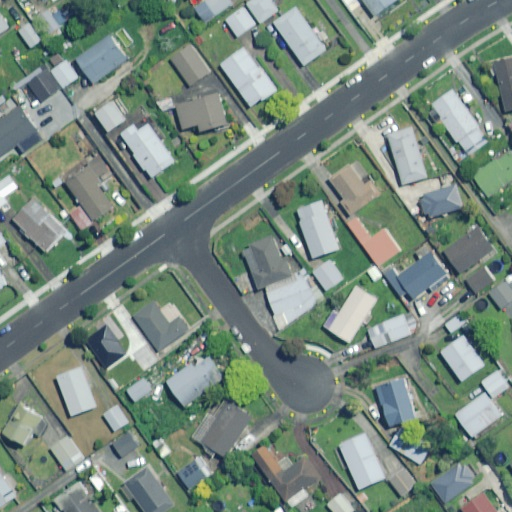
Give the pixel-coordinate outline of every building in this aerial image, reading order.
[(233,5),(229,0),(208,0),(196,9),(206,24),(233,5)] [(253,0),(247,5),(262,24),(280,11),(274,4),(279,0),(253,0)] [(363,0),(376,17),(399,0),(363,0)] [(256,25),(244,8),(227,20),(239,37),(256,25)] [(317,28),(313,30),(297,8),(276,24),(306,66),(322,55),(331,48),(317,28)] [(65,32),(50,10),(39,18),(54,39),(65,32)] [(0,35),(11,28),(0,13),(0,35)] [(43,41),(30,23),(19,32),(32,49),(43,41)] [(129,61),(112,36),(78,60),(94,85),(129,61)] [(211,73),(191,44),(171,58),(191,87),(211,73)] [(222,66),(253,108),(263,100),(265,103),(282,91),(249,46),(239,53),(222,66)] [(511,111),(511,59),(495,64),(507,113),(511,111)] [(79,79),(67,62),(51,73),(46,65),(26,79),(43,103),(79,79)] [(490,143),(455,91),(433,105),(459,143),(461,141),(471,156),(490,143)] [(229,125),(220,93),(176,107),(184,131),(200,126),(202,133),(229,125)] [(171,98),(160,101),(164,113),(175,110),(171,98)] [(126,120),(113,102),(94,116),(108,134),(126,120)] [(29,147),(40,139),(37,134),(40,132),(23,107),(0,122),(0,159),(25,142),(29,147)] [(154,123),(151,125),(140,132),(136,126),(123,135),(153,179),(177,163),(163,143),(166,140),(154,123)] [(428,178),(413,129),(389,137),(404,185),(428,178)] [(511,182),(511,152),(496,163),(495,162),(474,176),(489,198),(511,182)] [(366,186),(351,165),(331,179),(345,200),(342,202),(352,216),(382,195),(373,182),(366,186)] [(117,207),(89,169),(69,183),(84,204),(71,214),(83,231),(117,207)] [(19,188),(10,176),(0,183),(0,209),(9,203),(6,198),(19,188)] [(463,209),(456,187),(423,197),(430,219),(463,209)] [(14,220),(22,228),(20,229),(38,247),(40,246),(47,253),(68,232),(35,199),(14,220)] [(341,250),(323,202),(296,212),(314,260),(341,250)] [(401,251),(386,230),(374,238),(358,216),(349,223),(380,267),(401,251)] [(495,250),(479,227),(443,252),(458,275),(495,250)] [(265,289),(294,273),(285,257),(293,254),(280,230),(250,245),(262,267),(252,272),(261,290),(265,289)] [(409,292),(415,300),(420,296),(425,302),(439,291),(435,285),(449,275),(433,253),(400,277),(394,269),(386,275),(402,297),(409,292)] [(344,280),(332,261),(314,273),(327,292),(344,280)] [(494,282),(482,266),(465,278),(476,294),(494,282)] [(383,277),(378,267),(369,272),(374,282),(383,277)] [(294,273),(265,289),(278,315),(282,313),(287,323),(321,305),(306,277),(298,281),(294,273)] [(511,283),(509,286),(506,282),(485,298),(498,314),(511,302),(511,283)] [(379,300),(358,287),(341,315),(335,311),(325,327),(351,343),(379,300)] [(171,324),(156,303),(136,316),(160,352),(191,331),(181,317),(171,324)] [(468,322),(462,314),(446,326),(452,334),(468,322)] [(376,349),(393,342),(412,335),(404,316),(391,321),(368,330),(376,349)] [(487,366),(466,336),(442,353),(463,383),(487,366)] [(149,368),(136,349),(115,364),(128,383),(149,368)] [(225,380),(211,359),(197,369),(194,365),(168,383),(185,407),(225,380)] [(98,407),(82,369),(58,379),(74,417),(98,407)] [(511,386),(511,384),(502,370),(483,383),(494,399),(511,386)] [(153,392),(145,379),(128,391),(136,403),(153,392)] [(417,419),(404,379),(377,387),(390,428),(417,419)] [(503,416),(486,394),(459,414),(476,436),(503,416)] [(253,419),(219,396),(192,436),(226,458),(253,419)] [(129,423),(119,406),(105,416),(116,432),(129,423)] [(49,423),(21,407),(5,433),(26,446),(35,432),(41,436),(49,423)] [(433,447),(402,428),(391,446),(422,465),(433,447)] [(139,446),(130,434),(113,446),(122,458),(139,446)] [(387,479),(367,435),(340,446),(361,491),(387,479)] [(85,459),(68,436),(51,449),(68,471),(85,459)] [(171,453),(161,439),(153,445),(163,458),(171,453)] [(249,458),(287,505),(292,511),(310,497),(305,491),(321,478),(305,458),(294,467),(287,458),(279,464),(265,446),(249,458)] [(212,474),(200,457),(176,474),(188,491),(212,474)] [(418,486),(402,465),(387,477),(403,498),(418,486)] [(475,485),(472,481),(475,479),(466,466),(463,468),(462,465),(433,484),(447,504),(475,485)] [(126,483),(129,486),(123,490),(132,503),(137,498),(147,511),(168,511),(176,506),(148,468),(126,483)] [(18,497),(5,479),(0,472),(0,509),(0,510),(18,497)] [(93,486),(85,492),(82,488),(60,504),(66,511),(99,511),(94,505),(102,499),(93,486)] [(352,511),(355,510),(342,494),(328,505),(333,511),(352,511)] [(496,511),(483,494),(464,508),(466,511),(496,511)]
